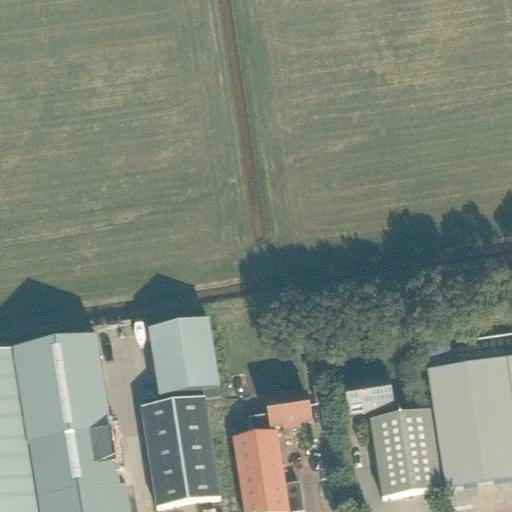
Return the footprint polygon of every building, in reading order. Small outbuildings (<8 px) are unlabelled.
[(210,326),(149,336),(159,403),(221,392),(210,326)] [(98,342),(15,355),(30,452),(113,439),(98,342)] [(312,343),(298,344),(300,357),(313,356),(312,343)] [(38,511),(13,355),(0,357),(0,511),(38,511)] [(511,363),(428,376),(446,495),(511,485),(511,363)] [(375,425),(392,422),(391,414),(394,414),(389,382),(346,389),(350,415),(363,413),(364,417),(374,415),(375,425)] [(253,440),(274,437),(273,433),(285,431),(285,435),(300,432),(299,423),(311,421),(307,399),(304,399),(303,395),(281,399),(282,403),(268,405),(270,420),(250,423),(253,440)] [(205,404),(142,413),(157,511),(173,511),(221,505),(205,404)] [(375,425),(371,425),(383,505),(443,496),(431,416),(392,422),(375,425)] [(253,440),(234,443),(244,511),(303,511),(300,488),(286,490),(277,437),(274,437),(253,440)] [(122,493),(39,506),(39,511),(130,511),(127,492),(122,493)]
